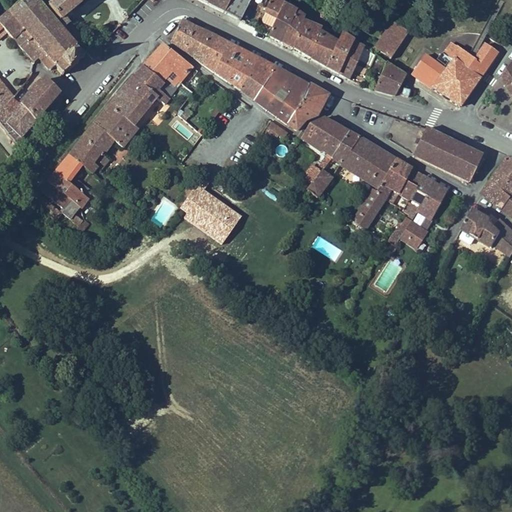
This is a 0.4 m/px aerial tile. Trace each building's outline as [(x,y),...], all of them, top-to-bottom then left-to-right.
[(43,0),(22,0),(0,21),(0,26),(3,30),(35,65),(39,61),(47,70),(52,65),(61,74),(82,55),(72,45),(82,37),(65,17),(62,20),(48,5),(43,0)] [(53,0),(48,5),(62,20),(65,17),(67,15),(53,0)] [(71,12),(60,0),(53,0),(67,15),(71,12)] [(60,0),(71,12),(83,0),(60,0)] [(193,0),(223,15),(231,0),(193,0)] [(252,0),(231,0),(223,15),(240,24),(252,0)] [(287,0),(286,0),(272,0),(267,11),(277,17),(266,38),(264,41),(278,48),(279,45),(291,52),(302,29),(307,17),(309,14),(286,2),(287,0)] [(302,29),(291,52),(300,57),(317,22),(307,17),(302,29)] [(402,22),(395,18),(376,45),(377,46),(382,50),(402,22)] [(169,43),(178,49),(191,26),(182,21),(169,43)] [(325,27),(317,22),(300,57),(309,61),(323,31),(325,27)] [(402,22),(382,50),(393,57),(399,47),(411,29),(402,22)] [(0,26),(0,132),(15,151),(22,143),(20,141),(5,124),(0,119),(0,116),(13,101),(20,94),(15,88),(9,94),(0,83),(0,33),(3,30),(0,26)] [(202,32),(191,26),(178,49),(185,54),(190,46),(193,48),(202,32)] [(343,30),(339,39),(323,69),(348,83),(350,83),(367,46),(343,30)] [(339,39),(323,31),(309,61),(323,69),(339,39)] [(190,46),(185,54),(201,65),(217,40),(202,32),(193,48),(190,46)] [(235,49),(217,40),(201,65),(226,83),(232,74),(223,67),(235,49)] [(163,44),(143,69),(161,84),(172,70),(183,79),(194,66),(163,44)] [(473,59),(443,97),(458,109),(472,90),(498,54),(486,45),(474,60),(473,59)] [(430,85),(443,97),(473,59),(472,58),(470,57),(463,52),(457,48),(449,60),(455,64),(450,71),(444,64),(427,54),(421,63),(413,72),(416,75),(430,85)] [(249,56),(235,49),(223,67),(232,74),(236,76),(249,56)] [(378,53),(370,70),(382,76),(375,91),(394,97),(395,95),(401,87),(409,75),(391,62),(378,53)] [(260,62),(249,56),(236,76),(232,74),(226,83),(240,93),(260,62)] [(274,69),(260,62),(240,93),(253,102),(274,69)] [(511,98),(511,65),(501,80),(511,98)] [(161,84),(143,69),(134,80),(165,104),(169,107),(172,102),(157,89),(161,84)] [(309,87),(274,69),(253,102),(287,126),(309,87)] [(183,79),(172,70),(161,84),(157,89),(172,102),(182,91),(177,87),(183,79)] [(20,107),(5,124),(20,141),(62,98),(48,80),(41,85),(32,92),(20,107)] [(134,80),(111,106),(141,129),(165,104),(134,80)] [(328,96),(309,87),(287,126),(296,132),(307,119),(319,115),(325,104),(328,96)] [(412,89),(401,87),(395,95),(403,97),(406,98),(410,99),(412,89)] [(20,107),(13,101),(0,116),(0,119),(5,124),(20,107)] [(141,129),(111,106),(96,125),(115,140),(124,147),(141,129)] [(183,119),(191,113),(187,107),(179,114),(183,119)] [(304,178),(312,185),(323,171),(332,160),(351,133),(325,119),(310,125),(301,139),(327,157),(317,170),(313,167),(304,178)] [(115,140),(96,125),(83,140),(101,154),(115,165),(119,161),(107,151),(112,144),(115,140)] [(290,133),(282,128),(280,130),(272,125),(258,144),(265,149),(276,134),(286,140),(290,133)] [(475,154),(425,130),(411,157),(468,185),(475,168),(480,157),(478,156),(475,154)] [(351,133),(332,160),(342,166),(362,139),(359,137),(351,133)] [(362,139),(342,166),(380,191),(398,162),(362,139)] [(83,140),(76,149),(93,163),(101,154),(83,140)] [(124,147),(115,140),(112,144),(125,155),(128,151),(124,147)] [(93,163),(76,149),(70,155),(83,165),(92,172),(97,166),(93,163)] [(83,165),(70,155),(63,164),(76,174),(83,165)] [(511,160),(509,158),(497,175),(511,186),(511,199),(504,210),(511,216),(511,160)] [(412,170),(398,162),(380,191),(377,195),(386,200),(391,192),(398,196),(408,202),(410,200),(417,189),(405,181),(412,170)] [(63,164),(56,173),(69,183),(76,174),(63,164)] [(160,176),(166,170),(159,164),(153,170),(160,176)] [(424,178),(412,170),(405,181),(417,189),(424,178)] [(333,179),(323,171),(312,185),(311,186),(307,191),(318,200),(333,179)] [(69,183),(56,173),(48,181),(81,207),(89,199),(69,183)] [(511,199),(511,186),(497,175),(484,194),(504,210),(511,199)] [(417,189),(410,200),(420,207),(435,184),(424,178),(417,189)] [(81,207),(48,181),(42,189),(66,208),(62,212),(63,213),(72,219),(75,215),(81,207)] [(449,193),(435,184),(420,207),(419,209),(411,223),(405,233),(403,235),(401,239),(417,249),(421,241),(431,223),(449,193)] [(184,205),(194,189),(190,186),(179,202),(184,205)] [(62,212),(38,192),(31,201),(57,221),(63,213),(62,212)] [(386,200),(385,202),(392,206),(398,196),(391,192),(386,200)] [(385,202),(386,200),(377,195),(374,193),(354,225),(366,233),(367,230),(385,202)] [(419,209),(420,207),(410,200),(408,202),(410,203),(419,209)] [(411,223),(419,209),(410,203),(402,216),(411,223)] [(503,239),(511,246),(511,230),(500,220),(496,226),(492,223),(493,221),(475,209),(463,229),(494,249),(497,246),(503,239)] [(81,220),(78,224),(86,231),(94,221),(85,214),(83,217),(81,220)] [(81,220),(75,215),(72,219),(78,224),(81,220)] [(388,244),(395,249),(400,241),(401,239),(403,235),(397,230),(388,244)] [(380,239),(368,231),(366,235),(378,243),(380,239)] [(417,249),(401,239),(400,241),(415,251),(417,249)] [(511,246),(503,239),(497,246),(511,259),(511,246)]
